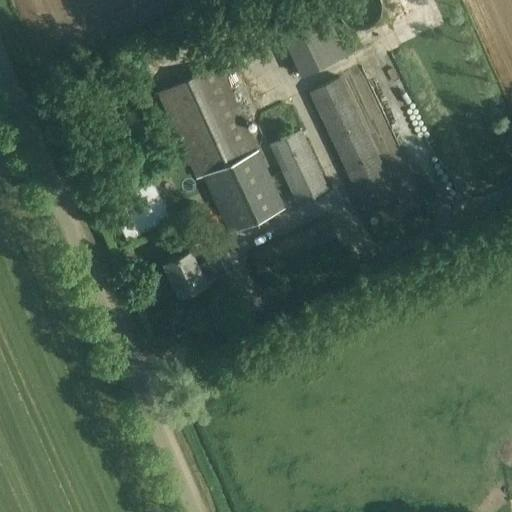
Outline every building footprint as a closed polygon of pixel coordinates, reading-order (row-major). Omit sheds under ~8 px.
[(300,75),(346,54),(321,0),(310,0),(273,17),(300,75)] [(337,4),(337,6),(337,8),(338,10),(338,12),(339,14),(339,16),(340,17),(341,19),(342,20),(344,22),(345,23),(347,24),(348,25),(350,26),(352,27),(354,28),(355,28),(357,28),(359,28),(361,28),(363,28),(365,28),(367,27),(369,26),(370,25),(372,24),(374,23),(375,22),(376,20),(377,19),(378,17),(379,16),(380,14),(381,12),(381,10),(381,8),(381,6),(381,4),(381,2),(381,1),(380,0),(338,0),(338,1),(338,2),(337,4)] [(158,90),(199,176),(204,173),(231,231),(284,206),(246,121),(219,61),(158,90)] [(340,75),(310,89),(367,211),(375,207),(383,224),(405,214),(396,195),(340,75)] [(300,129),(271,142),(298,200),(327,187),(300,129)] [(106,195),(126,238),(169,218),(149,175),(106,195)] [(341,244),(329,219),(252,254),(263,279),(341,244)] [(164,263),(179,295),(218,277),(204,245),(164,263)]
